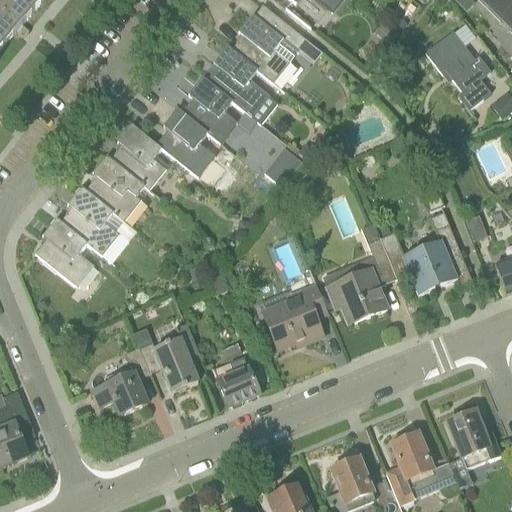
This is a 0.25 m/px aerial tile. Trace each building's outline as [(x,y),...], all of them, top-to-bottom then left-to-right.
[(17,38),(24,30),(22,28),(43,4),(38,0),(0,0),(0,53),(15,37),(17,38)] [(311,0),(317,5),(321,0),(286,0),(292,4),(285,12),(311,32),(317,25),(295,7),(300,0),(311,0)] [(511,0),(476,0),(511,35),(511,0)] [(321,24),(328,14),(314,3),(307,13),(321,24)] [(323,57),(263,9),(254,20),(252,19),(238,37),(242,40),(231,53),(258,75),(259,74),(275,87),(292,66),(275,53),(283,43),(315,68),(323,57)] [(397,19),(397,20),(388,31),(395,37),(398,39),(407,28),(407,27),(397,19)] [(391,49),(398,40),(382,27),(375,36),(391,49)] [(452,36),(425,58),(442,79),(446,76),(462,97),(458,101),(469,114),(491,96),(480,83),(490,75),(478,60),(474,63),(452,36)] [(217,71),(207,85),(233,106),(234,106),(262,128),(279,107),(250,84),(258,75),(231,53),(227,50),(213,68),(217,71)] [(233,106),(207,85),(202,81),(188,99),(192,103),(182,116),(208,138),(209,137),(222,147),(239,126),(226,116),(233,106)] [(511,121),(511,105),(506,97),(489,111),(503,128),(511,121)] [(168,134),(156,148),(162,153),(163,153),(197,179),(214,157),(201,147),(208,138),(182,116),(177,113),(163,130),(168,134)] [(144,190),(145,190),(150,194),(167,173),(154,164),(162,153),(156,148),(131,129),(117,146),(122,150),(111,163),(144,190)] [(306,148),(298,157),(308,166),(316,156),(306,148)] [(284,152),(265,178),(282,192),(302,167),(284,152)] [(327,175),(342,175),(342,157),(327,157),(327,175)] [(142,205),(136,200),(144,190),(111,163),(106,160),(92,178),(96,181),(85,194),(112,216),(113,215),(126,226),(142,205)] [(61,226),(87,248),(88,247),(103,259),(120,238),(105,226),(112,216),(85,194),(81,191),(67,209),(72,212),(61,226)] [(438,194),(437,192),(423,198),(430,216),(444,210),(444,208),(443,209),(437,194),(438,194)] [(287,220),(281,207),(269,213),(272,220),(282,223),(287,220)] [(437,246),(404,259),(395,238),(380,244),(396,284),(409,278),(418,301),(434,294),(433,291),(440,289),(441,291),(457,285),(450,268),(461,263),(471,287),(472,287),(443,217),(428,223),(437,246)] [(487,240),(478,220),(465,225),(474,246),(487,240)] [(35,258),(77,291),(95,269),(80,257),(87,248),(61,226),(56,222),(42,240),(46,243),(35,258)] [(250,240),(252,226),(239,224),(236,238),(250,240)] [(334,316),(341,313),(347,327),(354,325),(355,327),(387,313),(378,291),(396,284),(380,244),(373,228),(361,233),(373,261),(323,282),(326,291),(324,291),(334,316)] [(511,262),(494,269),(506,300),(511,297),(511,262)] [(206,266),(189,274),(194,285),(211,277),(206,266)] [(221,276),(210,280),(217,299),(229,294),(221,276)] [(304,348),(323,340),(315,322),(327,317),(316,289),(288,301),(290,306),(262,317),(278,354),(302,344),(304,348)] [(188,363),(199,358),(185,328),(171,334),(176,344),(154,353),(152,347),(139,353),(150,378),(162,373),(172,398),(198,387),(188,363)] [(139,353),(125,359),(131,372),(103,383),(106,389),(92,395),(99,412),(113,406),(119,420),(147,408),(137,383),(150,378),(139,353)] [(259,398),(246,367),(244,360),(229,366),(230,368),(213,375),(229,411),(259,398)] [(4,405),(6,410),(0,412),(0,465),(2,471),(28,461),(16,431),(29,426),(18,399),(4,405)] [(462,463),(466,474),(500,460),(491,436),(483,439),(477,422),(481,420),(476,422),(474,416),(447,427),(462,463)] [(418,439),(392,450),(400,471),(385,477),(399,510),(413,504),(408,491),(434,479),(418,439)] [(326,502),(330,511),(356,511),(375,505),(358,464),(332,475),(340,496),(326,502)] [(309,511),(299,488),(267,502),(271,511),(309,511)]
